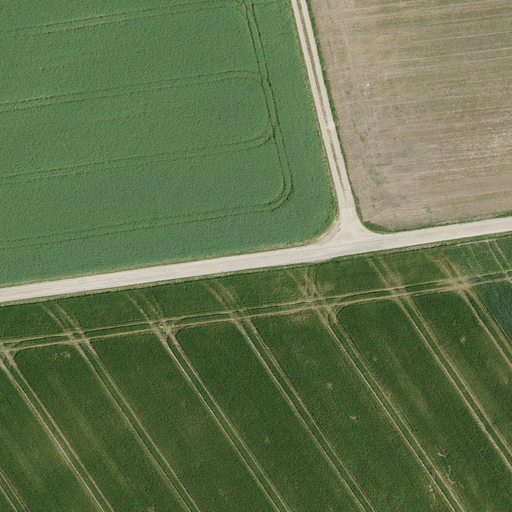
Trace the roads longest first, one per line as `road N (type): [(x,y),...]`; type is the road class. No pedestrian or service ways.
road 1 (unclassified): [(511,226),(0,299)]
road 2 (track): [(299,0),(357,249)]
